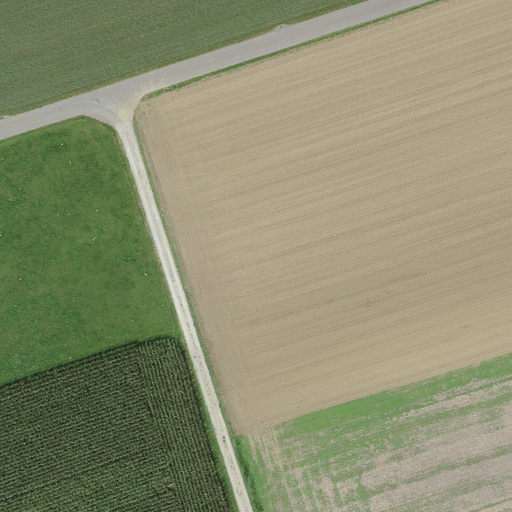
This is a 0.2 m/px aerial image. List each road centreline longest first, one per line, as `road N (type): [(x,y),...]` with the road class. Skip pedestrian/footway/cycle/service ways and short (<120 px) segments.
road 1 (track): [(253,511),(119,90)]
road 2 (unclassified): [(401,0),(0,126)]
